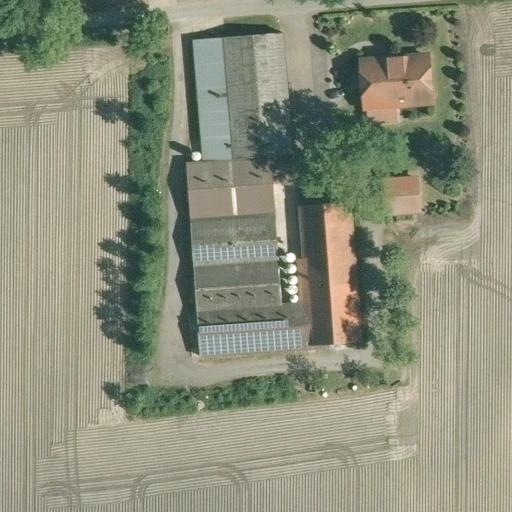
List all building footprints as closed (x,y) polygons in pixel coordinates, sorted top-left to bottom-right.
[(283,34),(226,38),(235,160),(293,155),(283,34)] [(226,38),(194,41),(203,162),(235,160),(226,38)] [(393,61),(381,62),(381,63),(362,64),(366,106),(392,104),(392,106),(432,103),(428,57),(392,60),(393,61)] [(235,160),(203,162),(186,164),(191,224),(275,218),(272,184),(295,182),(293,155),(235,160)] [(417,180),(386,182),(388,214),(420,211),(417,180)] [(275,218),(191,224),(201,358),(315,349),(315,346),(359,343),(355,288),(358,288),(351,203),(300,207),(304,259),(298,260),(302,304),(282,306),(275,218)]
